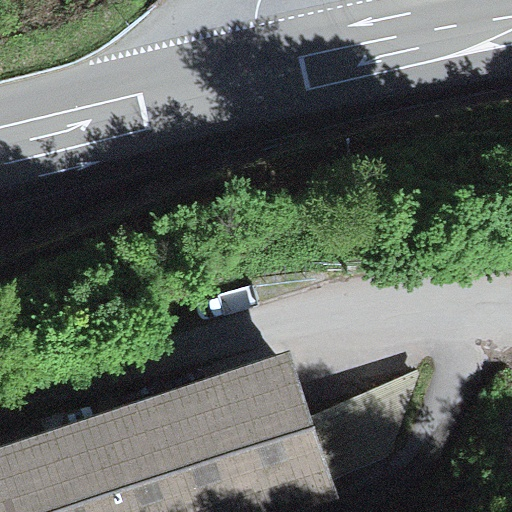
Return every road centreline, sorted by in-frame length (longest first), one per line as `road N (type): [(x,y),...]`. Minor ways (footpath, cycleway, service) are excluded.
road 1 (residential): [(511,300),(386,304),(0,416)]
road 2 (primary): [(511,33),(218,93)]
road 3 (residential): [(0,202),(153,141),(218,93)]
road 4 (primary): [(218,93),(0,144)]
